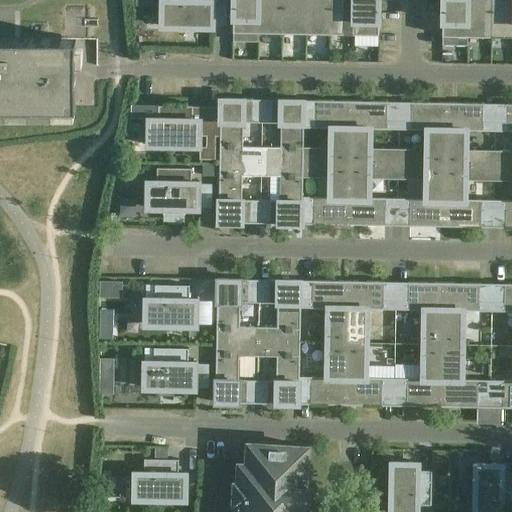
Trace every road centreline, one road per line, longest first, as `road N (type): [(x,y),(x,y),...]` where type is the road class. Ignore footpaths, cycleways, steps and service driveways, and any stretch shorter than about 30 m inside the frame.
road 1 (residential): [(511,254),(108,248)]
road 2 (residential): [(113,429),(511,437)]
road 3 (residential): [(511,78),(117,71)]
